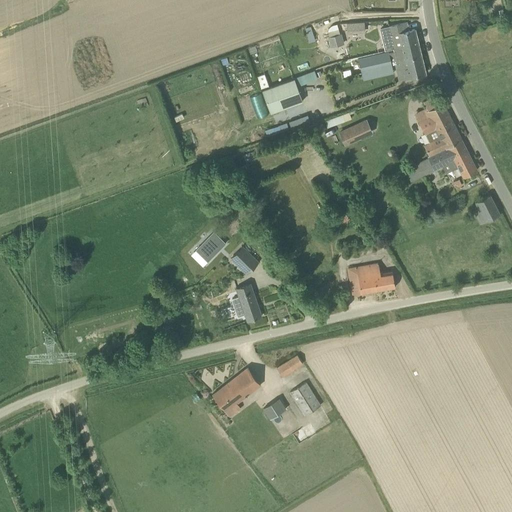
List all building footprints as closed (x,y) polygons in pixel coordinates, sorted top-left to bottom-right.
[(504,18),(502,9),(495,11),(497,20),(504,18)] [(408,30),(406,22),(389,26),(394,48),(402,46),(403,47),(418,44),(414,29),(408,30)] [(337,25),(329,26),(330,34),(338,33),(337,25)] [(344,44),(341,34),(328,37),(331,48),(344,44)] [(400,64),(421,58),(418,44),(403,47),(402,46),(394,48),(397,63),(400,62),(400,64)] [(388,50),(391,65),(396,64),(393,49),(388,50)] [(376,77),(393,73),(388,51),(357,59),(360,70),(373,67),(376,77)] [(409,76),(425,73),(421,58),(400,64),(404,77),(409,76)] [(313,69),(296,75),(299,84),(316,77),(313,69)] [(270,113),(302,101),(294,79),(262,90),(270,113)] [(424,144),(428,155),(446,146),(461,138),(443,103),(441,104),(437,96),(424,103),(428,110),(426,110),(429,117),(419,122),(425,134),(436,129),(440,137),(429,142),(424,144)] [(288,120),(291,131),(317,123),(314,112),(288,120)] [(330,124),(346,120),(345,114),(329,118),(330,124)] [(346,144),(373,131),(367,119),(341,132),(346,144)] [(285,122),(270,128),(273,135),(288,128),(285,122)] [(446,146),(428,155),(435,169),(448,162),(453,170),(459,167),(463,177),(477,170),(461,138),(446,146)] [(485,221),(499,213),(489,194),(476,201),(485,221)] [(344,212),(335,219),(342,228),(351,221),(344,212)] [(214,231),(195,249),(202,255),(203,254),(209,260),(226,243),(214,231)] [(257,263),(241,247),(230,258),(246,274),(257,263)] [(194,249),(190,253),(200,263),(204,259),(194,249)] [(380,273),(378,262),(348,268),(353,295),(395,287),(392,271),(380,273)] [(261,316),(251,283),(237,287),(239,296),(233,298),(236,307),(242,305),(247,321),(261,316)] [(318,300),(324,296),(321,292),(315,295),(318,300)] [(277,368),(282,376),(302,363),(297,355),(277,368)] [(212,394),(226,411),(236,404),(261,384),(247,367),(212,394)] [(289,393),(304,415),(320,405),(305,382),(289,393)] [(279,399),(263,408),(269,419),(285,409),(279,399)]
